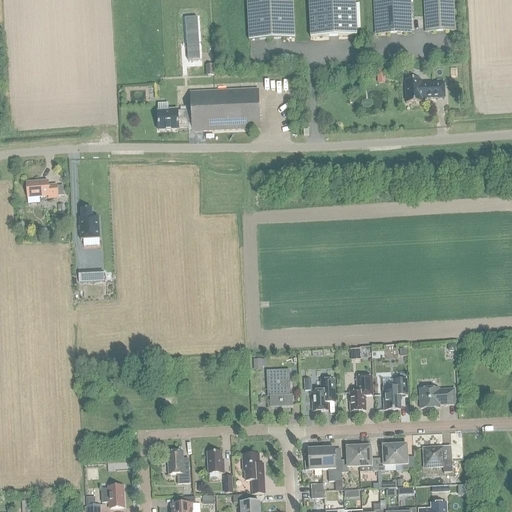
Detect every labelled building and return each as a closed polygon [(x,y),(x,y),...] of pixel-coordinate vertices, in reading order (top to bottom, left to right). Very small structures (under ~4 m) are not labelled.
[(246,0),(249,42),(294,40),(292,0),(246,0)] [(308,0),(310,39),(356,37),(354,0),(308,0)] [(373,0),(375,35),(411,33),(409,0),(373,0)] [(454,32),(452,0),(423,0),(425,33),(454,32)] [(213,66),(205,66),(206,76),(214,76),(213,66)] [(385,79),(385,67),(376,67),(377,79),(385,79)] [(425,98),(425,100),(445,99),(444,83),(424,84),(424,86),(421,86),(421,80),(405,81),(406,104),(422,104),(422,98),(425,98)] [(168,104),(157,105),(158,131),(178,130),(178,127),(192,126),(192,133),(204,133),(236,131),(259,130),(258,90),(234,91),(191,93),(191,111),(177,112),(177,111),(169,111),(168,104)] [(58,198),(56,186),(48,187),(47,182),(26,184),(27,198),(48,197),(48,199),(58,198)] [(100,239),(98,218),(92,218),(91,210),(80,211),(81,219),(79,219),(81,241),(100,239)] [(91,273),(79,273),(79,283),(91,283),(91,273)] [(361,358),(361,350),(352,350),(352,358),(361,358)] [(262,361),(253,361),(253,372),(263,371),(262,361)] [(269,397),(270,409),(293,408),(292,396),(290,396),(289,371),(266,372),(267,397),(269,397)] [(357,393),(349,393),(350,413),(366,412),(365,397),(373,397),(372,377),(356,378),(357,393)] [(327,412),(327,404),(335,404),(334,381),(321,382),(321,392),(312,392),(313,413),(327,412)] [(407,396),(406,381),(393,381),(393,388),(383,389),(383,397),(385,397),(386,411),(400,411),(399,396),(407,396)] [(454,405),(454,391),(438,391),(438,390),(419,390),(420,410),(439,409),(439,406),(454,405)] [(377,460),(378,473),(384,472),(384,467),(395,467),(394,446),(383,447),(383,459),(377,460)] [(395,467),(402,466),(403,471),(414,471),(413,458),(407,458),(406,446),(394,446),(395,467)] [(378,473),(377,460),(371,460),(370,447),(358,448),(359,468),(360,468),(360,473),(378,473)] [(341,461),(341,474),(348,474),(348,469),(359,468),(358,448),(347,448),(347,461),(341,461)] [(443,461),(442,449),(423,450),(424,469),(443,468),(443,474),(452,473),(451,461),(443,461)] [(322,471),(321,450),(308,451),(308,460),(304,461),(305,472),(322,471)] [(322,471),(327,471),(328,483),(342,482),(341,476),(341,474),(341,461),(340,461),(340,460),(335,460),(334,450),(321,450),(322,471)] [(182,463),(182,453),(168,454),(169,476),(177,475),(177,486),(190,485),(189,470),(189,463),(182,463)] [(222,466),(221,453),(207,454),(208,475),(224,474),(224,466),(222,466)] [(259,465),(258,455),(242,456),(243,473),(245,473),(245,482),(252,482),(252,496),(264,495),(263,464),(259,465)] [(232,495),(232,479),(223,479),(224,495),(232,495)] [(102,503),(110,503),(110,510),(123,509),(122,487),(109,488),(109,490),(101,490),(102,503)] [(240,511),(259,511),(259,503),(246,503),(245,496),(233,497),(233,505),(240,504),(240,511)] [(171,511),(191,511),(191,505),(195,505),(195,499),(182,499),(182,506),(171,506),(171,511)] [(22,511),(30,511),(30,502),(22,503),(22,511)]
